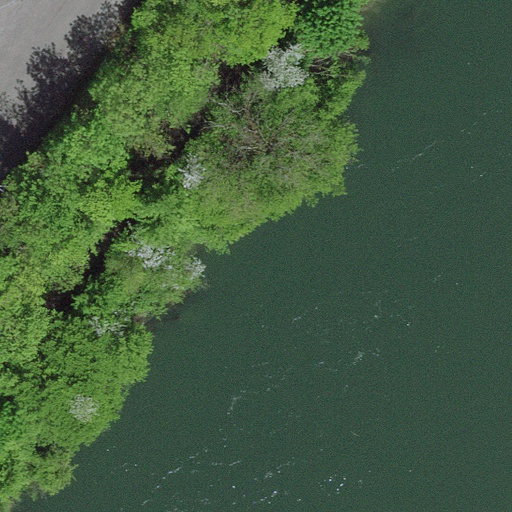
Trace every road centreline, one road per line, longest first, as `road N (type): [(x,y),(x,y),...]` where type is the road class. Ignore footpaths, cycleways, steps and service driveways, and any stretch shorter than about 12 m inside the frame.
road 1 (track): [(266,0),(0,350)]
road 2 (residential): [(86,0),(0,124)]
